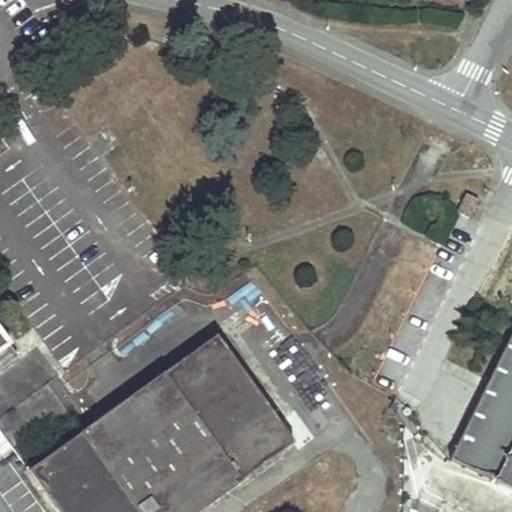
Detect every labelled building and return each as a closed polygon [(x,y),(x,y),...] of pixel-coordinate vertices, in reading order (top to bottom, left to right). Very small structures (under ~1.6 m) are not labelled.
[(61,57),(41,71),(47,81),(68,67),(61,57)] [(116,139),(145,179),(182,153),(120,67),(84,93),(109,128),(103,132),(111,143),(116,139)] [(466,193),(456,213),(470,220),(480,201),(466,193)] [(0,352),(10,345),(0,330),(0,352)] [(27,471),(56,511),(197,511),(293,443),(215,336),(27,471)] [(511,336),(449,460),(511,490),(511,336)]
